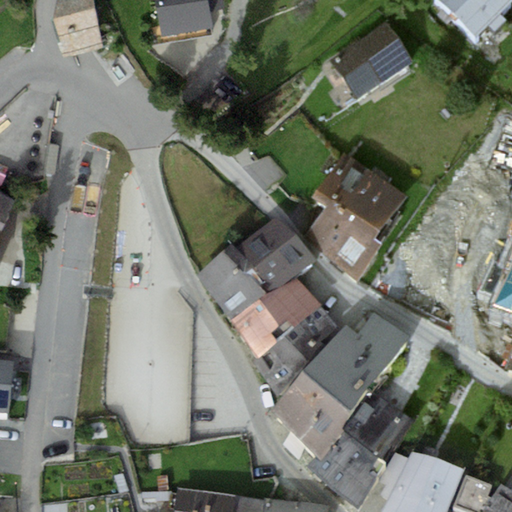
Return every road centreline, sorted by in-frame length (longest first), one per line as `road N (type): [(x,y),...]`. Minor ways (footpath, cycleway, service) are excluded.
road 1 (residential): [(137,126),(167,115),(250,187),(327,275),(511,389)]
road 2 (residential): [(137,126),(194,289),(262,432),(334,511)]
road 3 (residential): [(79,85),(37,361),(31,511)]
